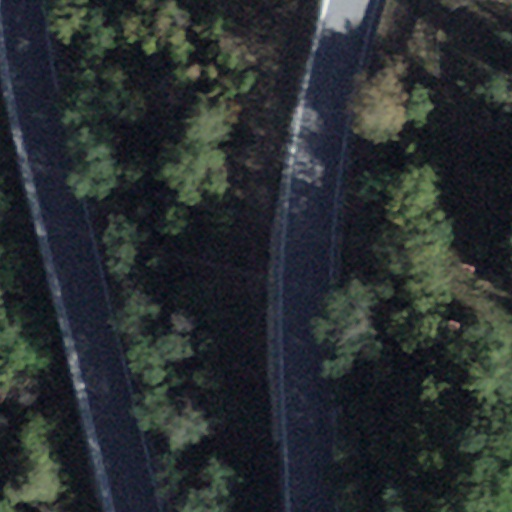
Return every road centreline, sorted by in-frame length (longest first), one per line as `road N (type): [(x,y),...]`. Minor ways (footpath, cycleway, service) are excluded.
road 1 (tertiary): [(52,0),(71,138),(164,511)]
road 2 (tertiary): [(332,511),(320,188),(371,0)]
